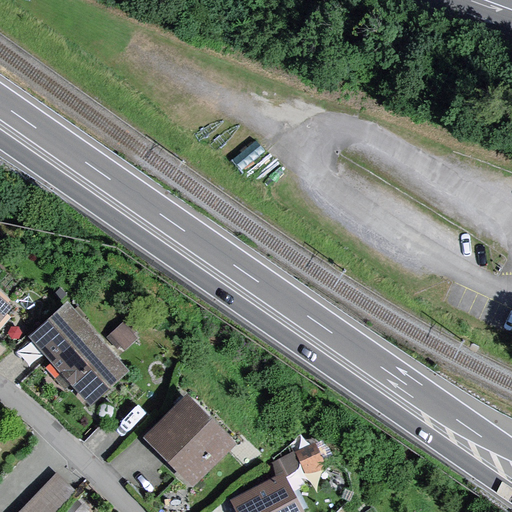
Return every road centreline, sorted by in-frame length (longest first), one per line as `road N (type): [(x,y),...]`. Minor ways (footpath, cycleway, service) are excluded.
road 1 (trunk): [(0,139),(511,493)]
road 2 (trunk): [(511,455),(0,102)]
road 3 (residential): [(0,389),(135,511)]
